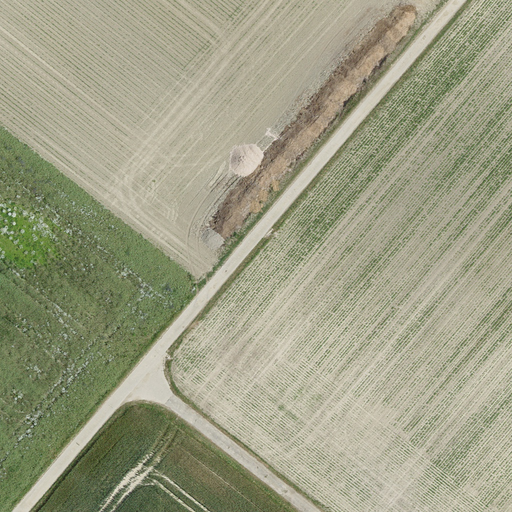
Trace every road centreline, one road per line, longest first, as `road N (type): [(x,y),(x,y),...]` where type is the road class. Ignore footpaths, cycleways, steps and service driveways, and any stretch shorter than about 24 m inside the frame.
road 1 (track): [(20,511),(458,0)]
road 2 (track): [(311,511),(138,374)]
